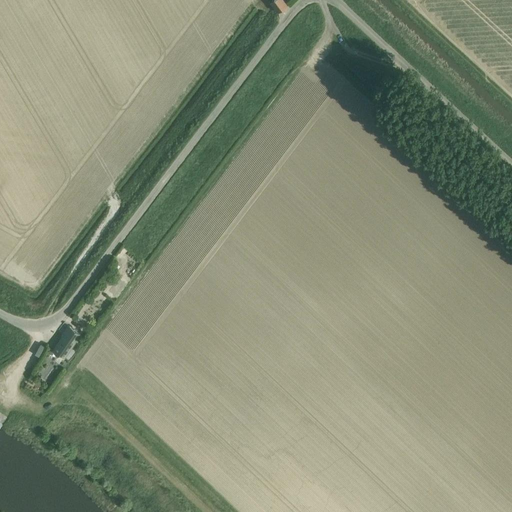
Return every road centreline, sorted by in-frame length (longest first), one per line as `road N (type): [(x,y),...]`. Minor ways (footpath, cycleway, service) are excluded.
road 1 (unclassified): [(302,0),(64,314),(30,326),(0,313)]
road 2 (unclassified): [(511,165),(333,0)]
